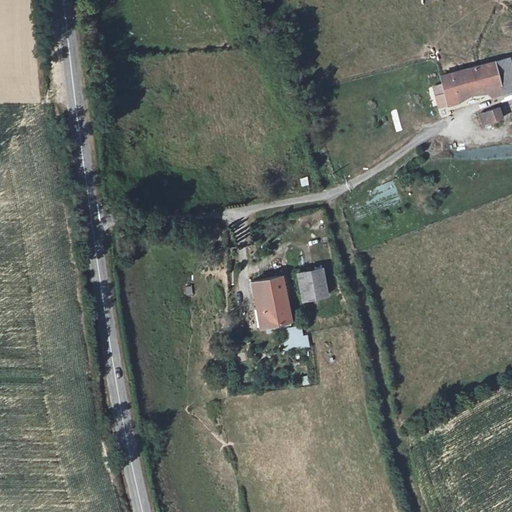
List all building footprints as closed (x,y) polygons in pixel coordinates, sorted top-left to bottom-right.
[(480,66),(485,89),(493,97),(503,93),(511,93),(511,49),(510,47),(496,62),(480,66)] [(480,66),(451,73),(460,102),(472,92),(485,89),(480,66)] [(440,76),(443,84),(449,105),(460,102),(451,73),(440,76)] [(449,105),(443,84),(432,87),(440,107),(449,105)] [(500,107),(480,113),(484,123),(503,117),(500,107)] [(390,112),(384,115),(389,129),(396,127),(390,112)] [(307,176),(299,178),(302,186),(310,184),(307,176)] [(314,212),(299,221),(305,231),(320,221),(314,212)] [(326,267),(298,273),(304,300),(332,294),(326,267)] [(282,276),(255,281),(263,326),(292,321),(282,276)] [(305,347),(300,326),(287,328),(292,349),(305,347)]
